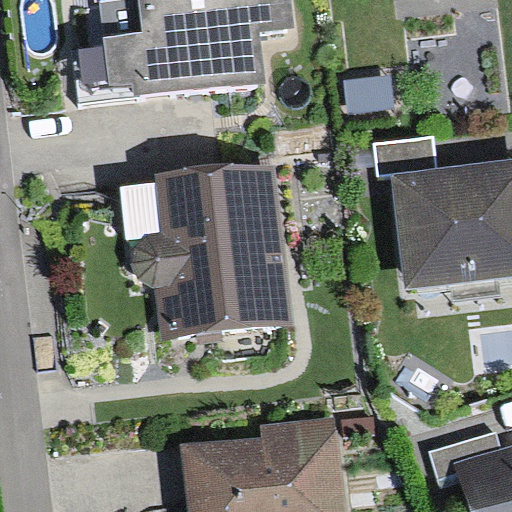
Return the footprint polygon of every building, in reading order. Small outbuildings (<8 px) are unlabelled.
[(137,0),(138,8),(110,11),(114,49),(91,52),(98,105),(266,84),(261,43),(284,40),(301,38),(296,0),(137,0)] [(441,178),(437,140),(373,148),(377,186),(395,184),(441,178)] [(441,178),(395,184),(407,298),(511,286),(511,170),(471,175),(441,178)] [(273,173),(160,188),(161,194),(168,244),(152,246),(141,258),(139,272),(141,286),(157,294),(164,344),(293,327),(288,290),(273,173)] [(168,244),(161,194),(121,196),(132,300),(157,294),(141,286),(139,272),(141,258),(152,246),(168,244)] [(264,444),(184,454),(191,511),(348,511),(337,419),(262,428),(263,436),(264,444)] [(496,438),(434,457),(443,487),(459,482),(468,511),(511,511),(511,455),(502,459),(496,438)]
